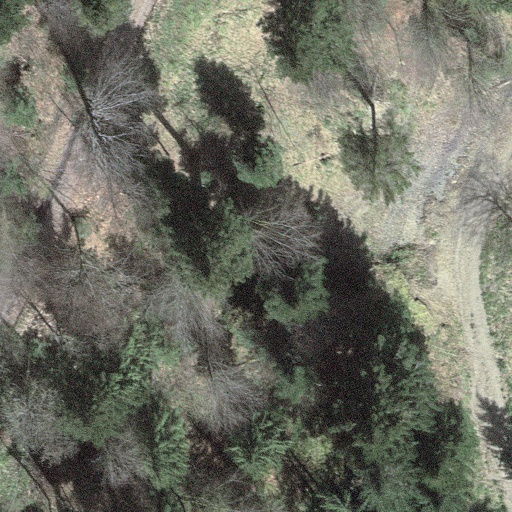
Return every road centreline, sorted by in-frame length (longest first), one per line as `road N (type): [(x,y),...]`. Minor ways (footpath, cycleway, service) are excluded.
road 1 (track): [(511,118),(474,212),(468,280),(511,485)]
road 2 (track): [(0,339),(145,0)]
